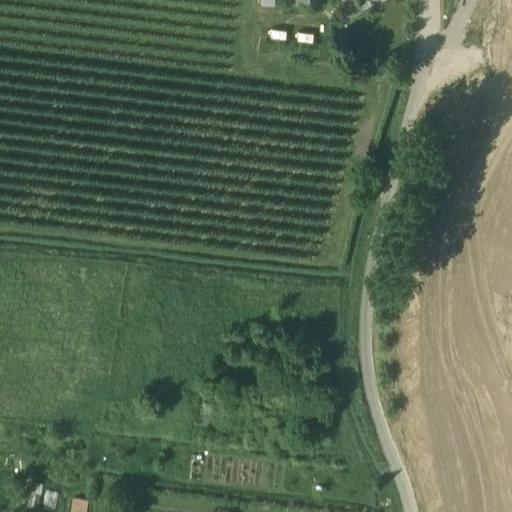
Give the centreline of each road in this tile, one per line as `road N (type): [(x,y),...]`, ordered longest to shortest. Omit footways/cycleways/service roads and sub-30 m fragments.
road 1 (residential): [(407,511),(367,403),(358,336),(367,243),(424,55)]
road 2 (unclassified): [(499,511),(488,296),(511,190)]
